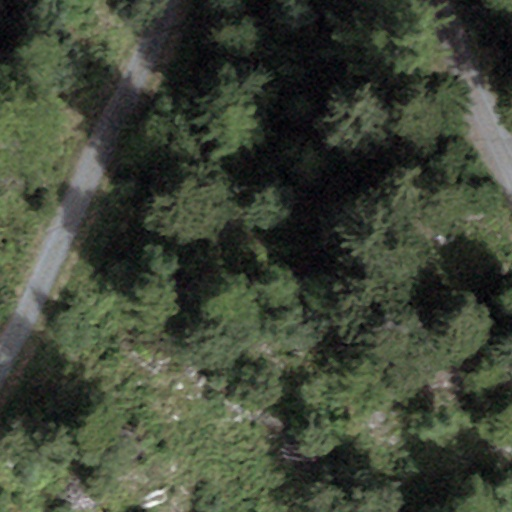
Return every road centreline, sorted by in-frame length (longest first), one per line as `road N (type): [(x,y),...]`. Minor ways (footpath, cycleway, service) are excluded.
road 1 (track): [(169,0),(158,58),(0,339)]
road 2 (track): [(511,137),(447,0)]
